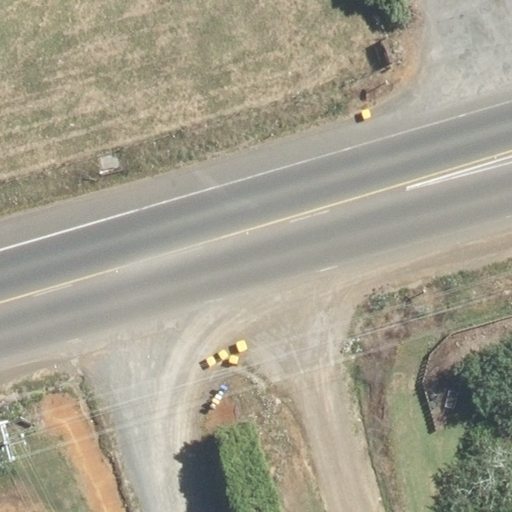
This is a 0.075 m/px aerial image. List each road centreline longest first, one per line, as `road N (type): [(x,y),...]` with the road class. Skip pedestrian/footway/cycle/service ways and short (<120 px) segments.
road 1 (primary): [(0,308),(511,157)]
road 2 (unknown): [(254,233),(326,511)]
